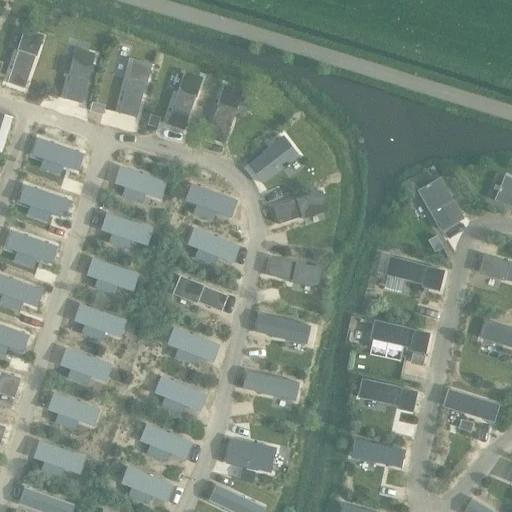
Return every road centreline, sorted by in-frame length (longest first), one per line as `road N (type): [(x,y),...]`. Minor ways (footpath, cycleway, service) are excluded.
road 1 (unknown): [(181,157),(119,406),(70,448),(0,449)]
road 2 (unclassified): [(147,0),(511,111)]
